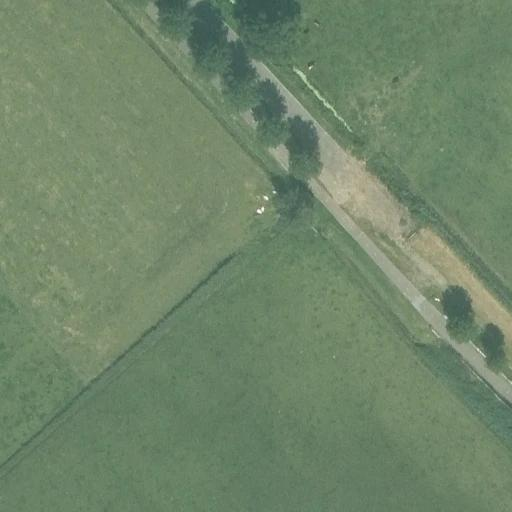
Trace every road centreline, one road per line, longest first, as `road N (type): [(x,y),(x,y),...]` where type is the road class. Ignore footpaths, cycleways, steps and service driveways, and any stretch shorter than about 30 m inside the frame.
road 1 (unclassified): [(399,235),(187,0)]
road 2 (track): [(399,235),(511,354)]
